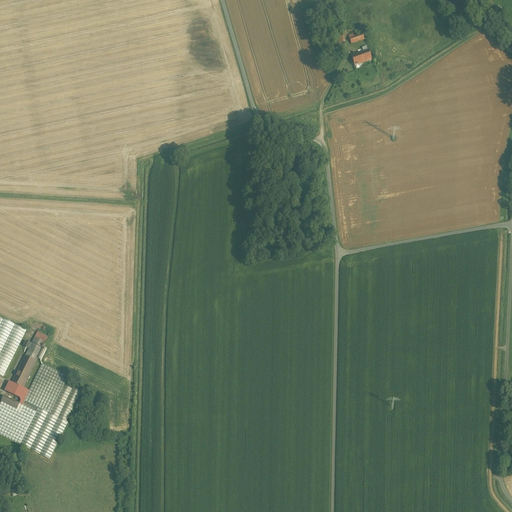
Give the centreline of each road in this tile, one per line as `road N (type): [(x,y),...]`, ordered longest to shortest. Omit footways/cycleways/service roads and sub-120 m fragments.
road 1 (unclassified): [(332,253),(318,151),(249,109),(220,0)]
road 2 (unclassified): [(511,508),(498,493),(492,459),(505,224)]
road 3 (unclassified): [(326,511),(332,253)]
road 4 (unclassified): [(505,224),(332,253)]
